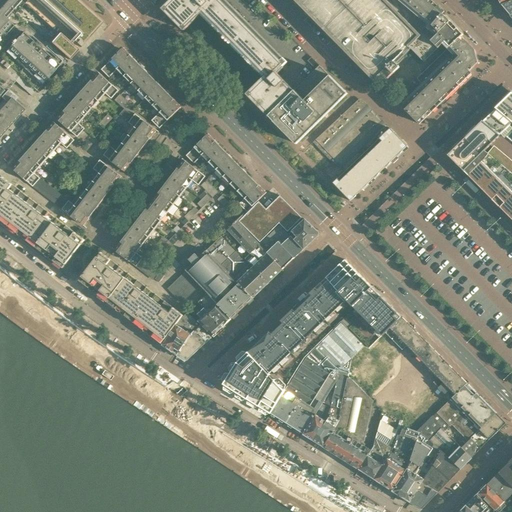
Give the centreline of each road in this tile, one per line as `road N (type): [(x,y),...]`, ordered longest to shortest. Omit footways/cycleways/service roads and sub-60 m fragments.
road 1 (primary): [(128,15),(511,403)]
road 2 (residential): [(398,511),(196,386),(0,239)]
road 3 (residential): [(314,511),(0,293)]
road 4 (residential): [(128,15),(0,154)]
